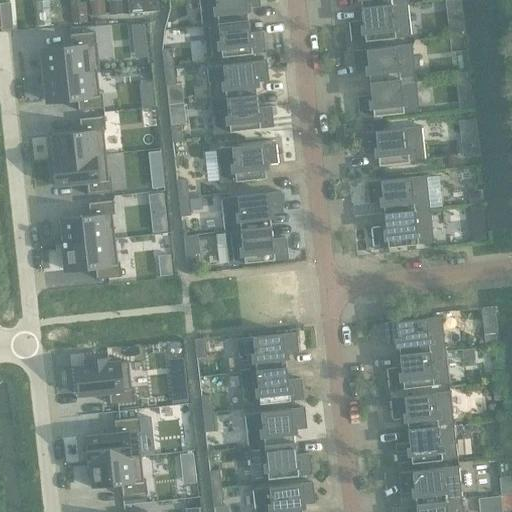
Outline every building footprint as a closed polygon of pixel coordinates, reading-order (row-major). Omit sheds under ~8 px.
[(104,0),(99,0),(90,1),(91,16),(106,15),(104,0)] [(121,0),(108,1),(110,15),(123,14),(121,0)] [(158,0),(127,0),(128,14),(155,11),(160,10),(158,0)] [(199,0),(202,25),(248,20),(246,8),(260,6),(259,0),(199,0)] [(359,0),(361,8),(406,3),(405,0),(359,0)] [(458,0),(445,0),(447,12),(460,11),(458,0)] [(11,2),(0,3),(0,7),(2,30),(13,29),(11,2)] [(85,2),(70,4),(72,23),(87,21),(85,2)] [(406,3),(361,8),(362,20),(348,22),(351,43),(411,36),(411,35),(410,35),(406,3)] [(248,20),(202,25),(205,57),(204,57),(204,59),(265,52),(263,31),(249,33),(248,20)] [(146,31),(133,33),(135,58),(148,56),(146,31)] [(71,47),(42,50),(44,76),(97,70),(100,70),(96,32),(70,35),(71,45),(71,47)] [(369,84),(415,79),(411,46),(412,46),(412,44),(352,51),(354,72),(367,70),(369,84)] [(162,67),(172,66),(170,50),(160,51),(162,67)] [(206,68),(210,100),(256,95),(255,82),(268,81),(266,60),(205,66),(205,68),(206,68)] [(172,66),(162,67),(164,87),(174,86),(172,66)] [(97,70),(44,76),(47,102),(77,99),(77,100),(78,111),(104,108),(102,94),(100,94),(97,70)] [(471,70),(457,72),(461,108),(475,106),(471,70)] [(415,79),(369,84),(370,95),(357,97),(359,118),(420,111),(419,109),(418,109),(415,79)] [(256,95),(210,100),(213,132),(212,132),(213,134),(273,127),(271,106),(257,107),(256,95)] [(80,131),(51,134),(53,160),(106,154),(103,130),(106,130),(104,116),(79,119),(80,131)] [(179,124),(169,126),(171,144),(181,143),(179,124)] [(361,133),(363,154),(376,152),(378,166),(424,161),(420,128),(421,128),(421,126),(361,133)] [(214,149),(214,150),(215,150),(219,183),(265,178),(264,164),(277,163),(275,142),(214,149)] [(477,144),(462,146),(463,157),(478,155),(477,144)] [(53,160),(51,160),(52,165),(54,186),(86,183),(87,195),(112,192),(111,178),(109,179),(106,154),(53,160)] [(430,205),(444,204),(441,174),(427,175),(430,205)] [(383,214),(429,209),(426,177),(427,177),(427,175),(366,182),(368,203),(382,201),(383,214)] [(177,198),(187,197),(185,181),(175,182),(177,198)] [(221,199),(224,231),(270,226),(269,214),(282,212),(280,191),(220,198),(220,200),(221,199)] [(479,191),(469,192),(470,203),(481,202),(479,191)] [(164,193),(149,194),(153,232),(168,231),(164,193)] [(187,197),(177,198),(179,218),(189,217),(187,197)] [(89,215),(60,218),(62,242),(63,244),(115,239),(112,214),(115,214),(113,200),(88,203),(89,215)] [(482,206),(470,207),(471,218),(484,217),(482,206)] [(429,209),(383,214),(384,226),(371,228),(373,249),(434,242),(434,241),(433,241),(429,209)] [(270,226),(224,231),(228,263),(227,263),(227,265),(287,258),(285,237),(272,239),(270,226)] [(115,239),(63,244),(65,270),(95,267),(95,269),(96,279),(121,277),(120,263),(118,263),(115,239)] [(194,255),(184,257),(186,275),(196,274),(194,255)] [(398,356),(444,351),(441,319),(442,319),(442,317),(381,324),(383,345),(397,343),(398,356)] [(495,331),(484,333),(485,346),(497,345),(495,331)] [(239,374),(285,368),(284,356),(297,354),(295,333),(234,340),(235,342),(236,342),(239,374)] [(203,339),(193,341),(195,359),(205,358),(203,339)] [(474,349),(462,350),(463,362),(475,361),(474,349)] [(444,351),(398,356),(399,368),(386,370),(388,391),(449,384),(449,382),(448,382),(444,351)] [(184,358),(170,360),(175,403),(189,402),(184,358)] [(86,366),(76,367),(76,368),(79,395),(108,392),(109,394),(110,404),(135,402),(133,388),(131,388),(128,362),(111,363),(108,364),(108,359),(85,361),(86,366)] [(285,368),(239,374),(243,405),(242,405),(242,407),(303,400),(300,379),(287,381),(285,368)] [(406,431),(453,425),(449,394),(450,394),(450,392),(389,399),(391,420),(405,418),(406,431)] [(202,415),(212,414),(210,396),(200,397),(202,415)] [(248,448),(294,443),(292,431),(306,429),(303,408),(243,415),(243,417),(244,417),(248,448)] [(212,414),(202,415),(204,433),(214,432),(212,414)] [(115,433),(83,436),(84,441),(86,462),(89,462),(141,456),(138,432),(141,432),(139,418),(114,420),(115,433)] [(453,425),(406,431),(408,443),(394,445),(397,466),(457,459),(457,457),(456,457),(453,425)] [(294,443),(248,448),(251,480),(250,480),(250,482),(311,475),(309,454),(295,456),(294,443)] [(193,453),(180,454),(182,465),(194,463),(193,453)] [(141,456),(89,462),(91,488),(121,484),(122,497),(147,494),(146,480),(143,481),(141,456)] [(415,505),(461,500),(457,469),(458,468),(458,467),(398,473),(400,494),(413,493),(415,505)] [(210,490),(221,489),(219,471),(208,472),(210,490)] [(254,511),(301,511),(301,506),(314,504),(312,483),(251,490),(251,491),(252,491),(254,511)] [(221,489),(210,490),(213,508),(223,507),(221,489)] [(501,496),(479,498),(480,511),(500,511),(502,511),(501,496)] [(462,511),(461,500),(415,505),(415,511),(462,511)]
